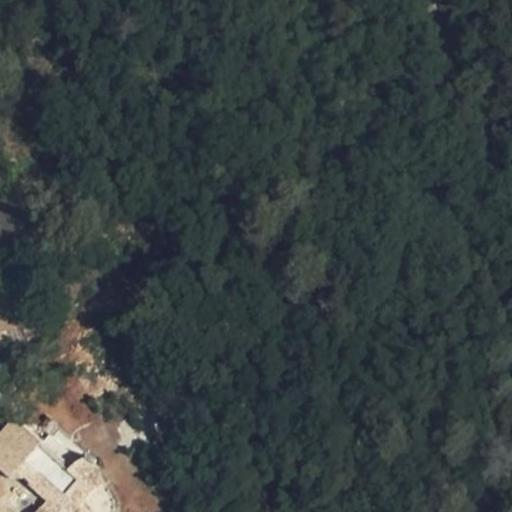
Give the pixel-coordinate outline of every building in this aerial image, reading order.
[(6,260),(13,278),(31,272),(25,254),(6,260)] [(0,280),(1,282),(13,278),(6,260),(0,261),(0,280)] [(0,296),(0,333),(19,327),(8,294),(0,296)] [(16,470),(49,501),(55,507),(49,511),(48,511),(44,508),(39,511),(72,511),(90,490),(103,483),(95,463),(96,459),(85,454),(83,459),(74,463),(68,470),(41,444),(16,470)] [(49,511),(55,507),(49,501),(44,508),(48,511),(49,511)]
